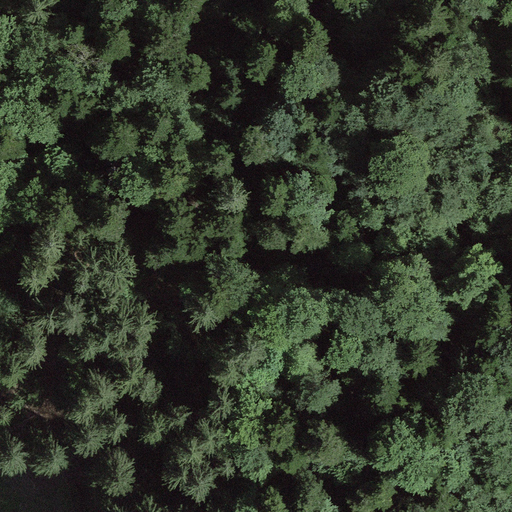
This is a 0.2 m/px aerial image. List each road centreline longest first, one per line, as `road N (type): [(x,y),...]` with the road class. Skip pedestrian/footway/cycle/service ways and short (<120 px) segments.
road 1 (track): [(347,0),(200,40),(0,153)]
road 2 (track): [(0,268),(76,314),(206,511)]
